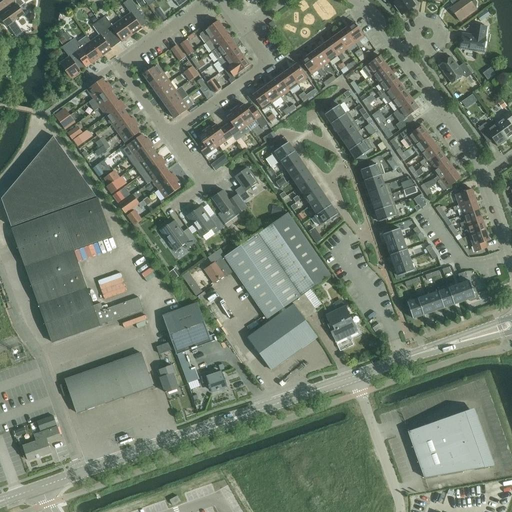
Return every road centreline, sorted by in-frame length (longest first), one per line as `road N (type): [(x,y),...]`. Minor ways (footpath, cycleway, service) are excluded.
road 1 (residential): [(169,137),(123,65),(210,0)]
road 2 (residential): [(169,137),(259,69),(262,58),(244,24)]
road 3 (residential): [(402,52),(484,177)]
road 4 (tertiary): [(39,487),(179,438)]
road 5 (unclassified): [(400,511),(354,377)]
